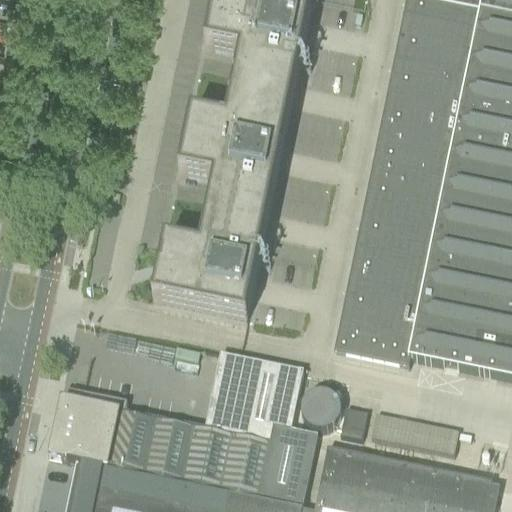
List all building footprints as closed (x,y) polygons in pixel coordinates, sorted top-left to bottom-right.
[(239,61),(225,129),(225,130),(284,142),(310,14),(243,0),(214,0),(215,0),(214,0),(212,0),(207,31),(219,34),(207,50),(205,50),(204,54),(239,61)] [(511,0),(407,0),(407,3),(480,18),(480,17),(511,23),(511,0)] [(480,18),(407,3),(406,3),(404,11),(357,241),(345,300),(341,317),(342,317),(334,357),(406,372),(406,373),(408,374),(410,365),(511,385),(511,23),(480,17),(480,18)] [(137,78),(144,79),(144,78),(146,71),(145,71),(139,69),(138,70),(137,77),(137,78)] [(213,187),(199,256),(199,257),(258,269),(284,142),(225,130),(225,129),(190,121),(189,127),(187,127),(180,158),(193,161),(181,177),(179,177),(178,181),(213,187)] [(111,205),(117,206),(118,206),(119,199),(113,197),(112,198),(111,205)] [(199,257),(199,256),(164,248),(163,254),(161,254),(154,285),(167,287),(155,304),(153,304),(152,308),(246,327),(258,269),(199,257)] [(60,404),(48,463),(286,511),(302,511),(317,441),(291,436),(303,377),(239,364),(224,438),(124,418),(126,408),(69,396),(67,406),(60,404)] [(345,415),(340,443),(361,447),(367,420),(354,417),(345,415)] [(458,437),(376,421),(371,445),(453,461),(458,437)] [(327,455),(319,493),(408,511),(485,511),(490,488),(327,455)] [(286,511),(67,468),(80,471),(72,511),(286,511)] [(408,511),(319,493),(315,511),(408,511)]
